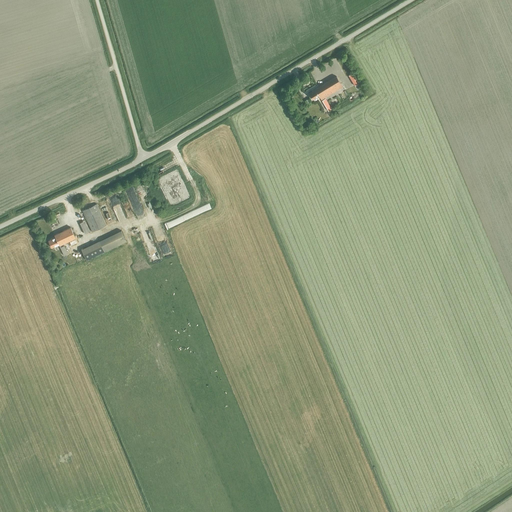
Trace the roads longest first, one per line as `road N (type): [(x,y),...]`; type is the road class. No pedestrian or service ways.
road 1 (unclassified): [(141,157),(410,0)]
road 2 (unclassified): [(141,157),(97,0)]
road 3 (unclassified): [(0,226),(141,157)]
